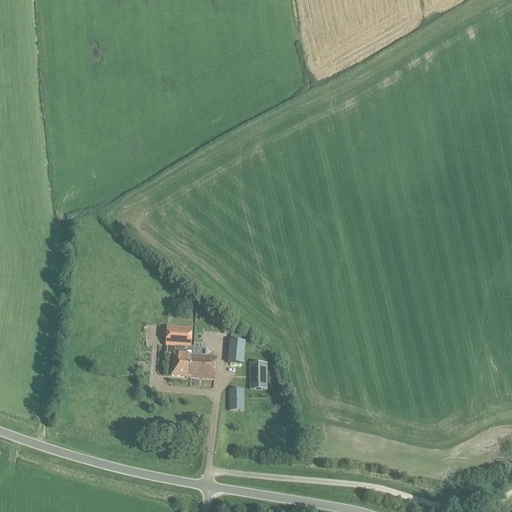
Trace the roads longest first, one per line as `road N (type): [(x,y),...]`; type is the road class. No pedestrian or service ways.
road 1 (track): [(208,471),(358,484),(457,511),(486,507),(511,491)]
road 2 (unclassified): [(0,432),(85,460),(207,485)]
road 3 (unclassified): [(360,511),(207,485)]
